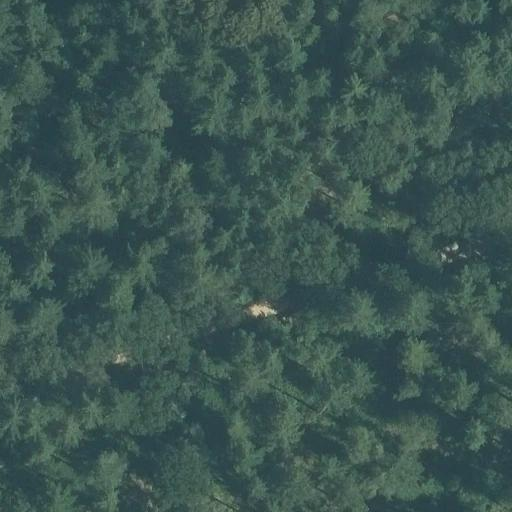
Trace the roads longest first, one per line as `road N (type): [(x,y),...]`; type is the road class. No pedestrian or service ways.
road 1 (track): [(121,359),(511,240)]
road 2 (track): [(0,1),(121,359)]
road 3 (track): [(0,392),(121,359)]
